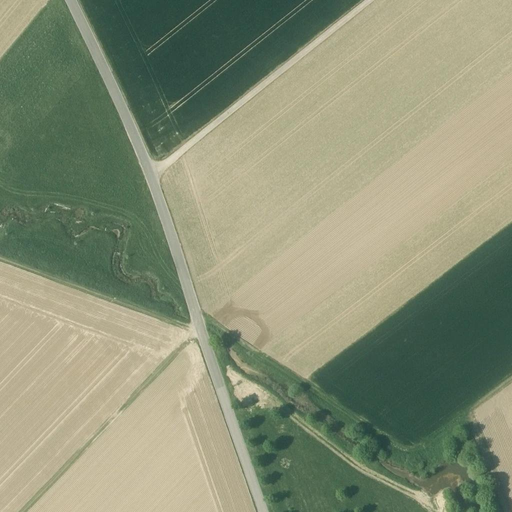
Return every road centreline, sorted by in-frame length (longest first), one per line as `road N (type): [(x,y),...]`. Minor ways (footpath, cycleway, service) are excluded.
road 1 (tertiary): [(69,0),(151,174),(264,511)]
road 2 (track): [(22,511),(202,331),(0,258)]
road 3 (track): [(511,388),(416,463),(196,312)]
road 4 (track): [(151,174),(370,0)]
